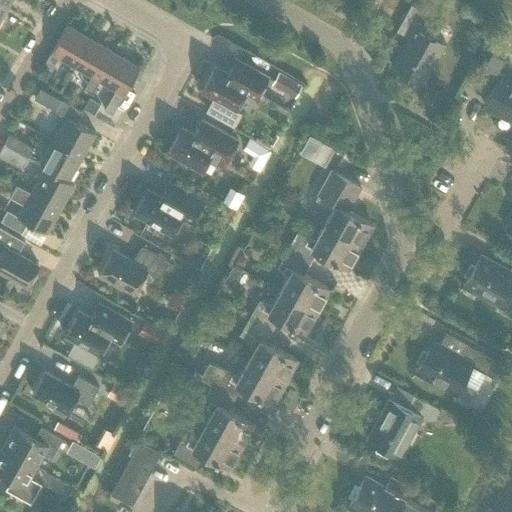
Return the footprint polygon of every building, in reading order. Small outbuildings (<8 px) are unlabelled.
[(409,37),(392,67),(420,82),(428,67),(430,68),(445,42),(416,26),(424,11),(411,4),(396,31),(409,37)] [(75,66),(91,38),(66,24),(43,65),(51,69),(58,57),(75,66)] [(91,38),(75,66),(91,76),(84,88),(92,93),(99,80),(115,53),(91,38)] [(491,51),(471,87),(487,96),(483,102),(508,116),(507,118),(511,121),(511,83),(498,76),(507,59),(499,55),(491,51)] [(115,53),(99,80),(115,89),(104,109),(112,113),(139,66),(115,53)] [(268,75),(243,61),(235,76),(215,65),(201,90),(214,97),(207,110),(234,124),(238,116),(236,109),(246,91),(256,97),(268,75)] [(300,84),(279,72),(273,83),(294,95),(300,84)] [(65,115),(52,139),(82,156),(95,132),(76,121),(82,111),(62,99),(56,110),(65,115)] [(181,126),(167,152),(201,171),(209,156),(223,164),(237,138),(210,123),(201,118),(192,133),(181,126)] [(3,144),(27,157),(33,147),(9,133),(3,144)] [(262,143),(250,136),(243,148),(255,155),(262,143)] [(38,163),(44,167),(68,181),(82,156),(52,139),(38,163)] [(27,157),(3,144),(0,148),(0,155),(22,168),(27,157)] [(68,181),(44,167),(30,190),(60,207),(73,184),(68,181)] [(331,211),(323,225),(359,245),(372,223),(346,209),(360,185),(332,169),(315,199),(331,211)] [(232,183),(221,196),(234,207),(245,194),(232,183)] [(147,187),(133,213),(171,234),(181,217),(191,222),(204,200),(179,186),(171,201),(147,187)] [(46,232),(60,207),(30,190),(17,215),(6,209),(0,220),(21,232),(27,221),(46,232)] [(297,231),(287,249),(310,262),(317,249),(347,267),(359,245),(323,225),(316,238),(297,231)] [(0,226),(0,270),(26,285),(38,263),(18,252),(25,240),(0,226)] [(113,248),(99,274),(133,293),(147,268),(160,276),(169,261),(141,245),(133,259),(113,248)] [(288,275),(280,290),(316,310),(328,288),(303,273),(310,262),(287,249),(277,266),(288,275)] [(479,255),(464,283),(479,291),(478,293),(504,307),(511,292),(511,265),(509,272),(479,255)] [(259,299),(249,317),(272,329),(279,317),(304,331),(316,310),(280,290),(272,303),(259,299)] [(79,309),(65,334),(75,340),(68,353),(92,367),(109,336),(119,342),(131,319),(107,306),(99,321),(79,309)] [(255,346),(247,360),(283,380),(296,358),(265,341),(272,329),(249,317),(239,333),(255,346)] [(431,342),(416,369),(431,377),(430,379),(455,393),(452,398),(468,406),(486,372),(487,373),(494,360),(468,345),(461,358),(431,342)] [(192,373),(211,384),(234,397),(241,385),(271,402),(283,380),(247,360),(240,373),(208,362),(202,373),(195,369),(192,373)] [(71,385),(44,370),(32,393),(66,412),(75,397),(88,405),(99,386),(77,374),(71,385)] [(121,404),(130,392),(113,379),(104,391),(121,404)] [(211,410),(203,424),(240,445),(253,423),(227,408),(234,397),(211,384),(201,401),(211,410)] [(376,423),(367,438),(396,454),(419,413),(433,421),(440,409),(414,394),(407,407),(392,399),(378,424),(376,423)] [(203,452),(228,466),(240,445),(203,424),(194,439),(182,435),(173,452),(196,465),(203,452)] [(14,425),(2,446),(36,465),(43,452),(51,457),(62,437),(40,425),(34,436),(14,425)] [(108,450),(117,432),(103,426),(95,443),(108,450)] [(73,440),(67,449),(78,455),(83,446),(73,440)] [(139,440),(134,450),(155,462),(160,451),(139,440)] [(29,477),(36,465),(2,446),(0,449),(0,471),(11,478),(5,489),(30,503),(41,483),(29,477)] [(89,471),(102,456),(93,449),(80,464),(89,471)] [(128,460),(149,472),(155,462),(134,450),(128,460)] [(128,460),(122,471),(143,482),(149,472),(128,460)] [(116,483),(137,494),(143,482),(122,471),(116,483)] [(363,511),(396,511),(404,499),(427,511),(429,511),(436,500),(399,480),(393,493),(363,476),(348,504),(363,511)] [(116,483),(110,493),(131,504),(137,494),(116,483)]
